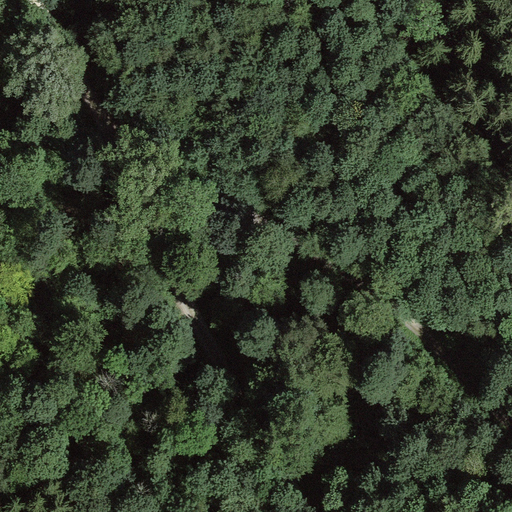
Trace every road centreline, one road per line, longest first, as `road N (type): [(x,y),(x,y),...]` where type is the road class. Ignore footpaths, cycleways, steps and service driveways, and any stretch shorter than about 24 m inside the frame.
road 1 (track): [(20,0),(117,146),(298,511)]
road 2 (track): [(117,146),(372,281),(429,327),(511,416)]
